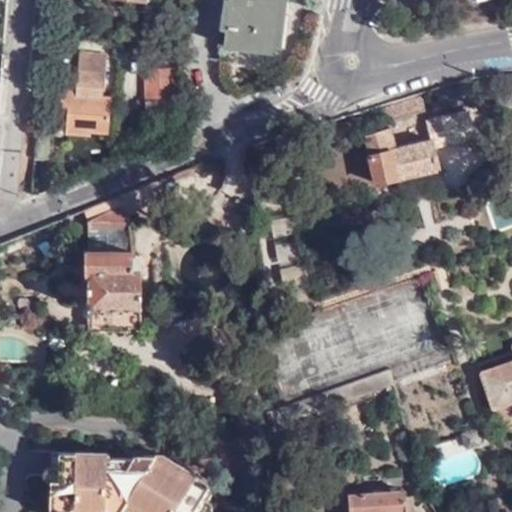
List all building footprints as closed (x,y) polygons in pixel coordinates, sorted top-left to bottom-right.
[(233,7),(227,46),(275,52),(280,5),(280,0),(227,0),(227,6),(233,7)] [(62,25),(63,9),(51,8),(50,24),(62,25)] [(103,71),(105,53),(78,51),(76,69),(103,71)] [(106,137),(109,97),(101,97),(103,71),(76,69),(75,84),(62,83),(59,122),(66,122),(65,134),(106,137)] [(146,122),(172,121),(173,106),(176,106),(176,94),(172,95),(172,71),(148,72),(148,102),(145,102),(146,122)] [(425,111),(420,98),(380,110),(383,123),(425,111)] [(424,122),(430,142),(391,150),(386,130),(364,135),(375,182),(438,169),(433,148),(447,145),(441,119),(424,122)] [(65,134),(66,122),(59,122),(57,133),(65,134)] [(36,134),(34,160),(48,160),(50,135),(36,134)] [(87,254),(84,331),(137,333),(138,263),(130,254),(128,222),(120,207),(86,222),(84,253),(87,254)] [(304,313),(295,287),(272,294),(280,321),(304,313)] [(391,304),(348,317),(357,345),(358,344),(362,355),(404,342),(391,304)] [(511,364),(481,375),(492,408),(511,401),(511,364)] [(370,388),(389,382),(386,368),(266,418),(271,429),(371,394),(370,388)] [(196,511),(192,508),(206,487),(162,458),(151,458),(145,468),(137,465),(134,471),(129,471),(130,462),(119,461),(106,460),(107,457),(56,456),(55,483),(48,483),(47,511),(67,511),(74,509),(105,510),(108,511),(119,511),(123,506),(131,511),(196,511)] [(402,511),(401,492),(346,497),(346,511),(402,511)]
